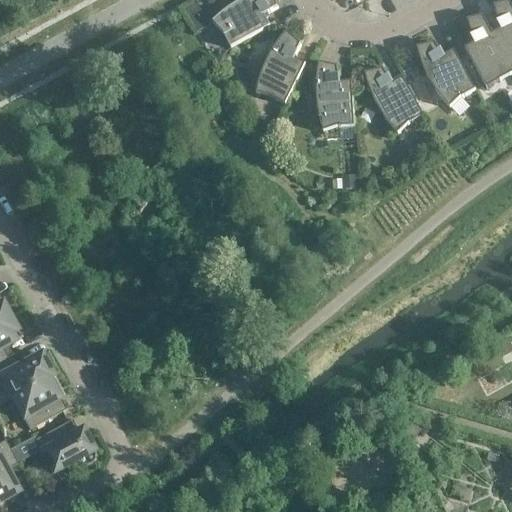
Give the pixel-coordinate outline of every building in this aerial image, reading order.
[(219,19),(213,24),(224,36),(231,50),(270,29),(264,17),(278,9),(275,0),(248,0),(243,2),(241,4),(234,8),(230,10),(226,13),(223,16),(219,19)] [(195,3),(183,10),(190,22),(202,15),(195,3)] [(511,10),(508,4),(493,8),(496,15),(498,20),(500,27),(502,30),(493,36),(483,18),(482,18),(511,73),(511,10)] [(511,76),(511,73),(482,18),(467,22),(469,28),(470,33),(473,41),(475,45),(465,51),(486,90),(511,76)] [(286,107),(306,67),(294,61),(301,47),(287,34),(281,40),(276,48),(271,55),(269,59),(267,63),(264,71),(260,79),(259,84),(258,88),(256,96),(272,99),(286,107)] [(462,99),(476,92),(454,53),(443,59),(435,45),(417,50),(418,54),(419,59),(422,66),(423,70),(425,75),(427,79),(429,83),(433,90),(436,93),(439,97),(444,104),(450,110),(462,99)] [(355,129),(352,84),(339,85),(338,69),(319,65),(318,74),(317,79),(317,83),(316,88),(316,92),(317,101),(317,109),(318,113),(319,118),(321,126),(323,134),(339,129),(355,129)] [(410,125),(424,118),(402,79),(391,85),(383,71),(365,76),(366,80),(367,84),(370,92),(371,96),(373,101),(375,105),(377,109),(382,116),(384,119),(387,123),(389,127),(392,130),(398,136),(410,125)] [(354,178),(342,179),(343,192),(355,191),(354,178)] [(366,181),(356,182),(356,195),(367,194),(366,181)] [(0,323),(9,318),(0,302),(0,323)] [(20,340),(9,318),(0,323),(0,364),(13,357),(12,357),(7,359),(2,350),(20,340)] [(19,368),(13,357),(0,364),(0,379),(0,380),(11,399),(52,377),(41,356),(19,368)] [(64,398),(52,377),(11,399),(29,432),(66,411),(59,400),(64,398)] [(77,433),(76,431),(71,422),(34,442),(52,475),(76,462),(76,463),(78,465),(80,467),(81,467),(83,468),(85,468),(87,467),(88,467),(90,466),(91,465),(92,465),(93,463),(94,461),(95,459),(95,458),(95,457),(94,455),(94,453),(93,453),(82,431),(77,433)] [(0,503),(18,494),(6,472),(17,466),(4,442),(0,444),(0,503)]
